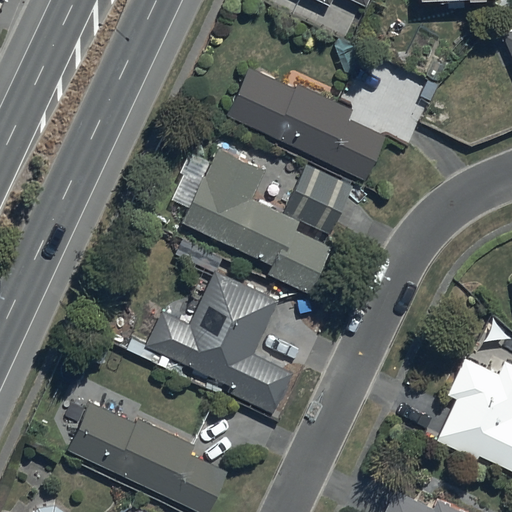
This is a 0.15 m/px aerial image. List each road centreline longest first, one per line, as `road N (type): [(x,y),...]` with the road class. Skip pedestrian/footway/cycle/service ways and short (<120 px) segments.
road 1 (residential): [(511,179),(424,226),(391,281),(291,511)]
road 2 (secondary): [(156,0),(0,333)]
road 3 (secondary): [(0,144),(67,0)]
